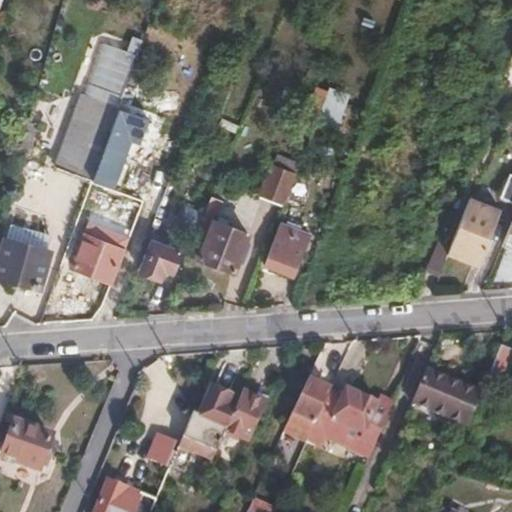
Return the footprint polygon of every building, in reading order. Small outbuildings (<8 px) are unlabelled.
[(118,110),(79,96),(55,165),(93,177),(110,131),(118,110)] [(332,137),(344,105),(325,98),(313,129),(332,137)] [(122,165),(131,139),(110,131),(93,177),(93,179),(113,187),(118,173),(124,176),(128,167),(122,165)] [(272,165),(260,192),(285,201),(299,164),(278,155),(274,166),(272,165)] [(157,215),(170,180),(173,175),(162,172),(154,190),(152,189),(143,210),(157,215)] [(501,197),(511,201),(511,175),(501,197)] [(157,215),(153,225),(165,231),(173,209),(176,209),(180,201),(184,203),(191,188),(170,180),(157,215)] [(203,214),(197,228),(207,232),(197,256),(232,269),(246,233),(213,219),(220,201),(210,197),(203,214)] [(470,197),(450,244),(481,258),(501,211),(470,197)] [(180,221),(197,228),(203,214),(185,208),(180,221)] [(72,236),(64,258),(72,261),(71,265),(110,282),(128,236),(88,221),(81,239),(72,236)] [(511,222),(502,246),(511,250),(511,222)] [(8,240),(46,250),(51,232),(12,223),(8,240)] [(309,235),(279,223),(265,262),(294,274),(309,235)] [(169,240),(157,235),(143,272),(160,278),(164,267),(172,270),(179,252),(167,247),(169,240)] [(0,277),(38,286),(48,250),(46,250),(8,240),(6,240),(0,260),(0,277)] [(481,258),(450,244),(445,257),(473,269),(481,258)] [(511,358),(511,349),(501,344),(489,372),(504,378),(511,358)] [(410,402),(466,426),(481,391),(425,367),(410,402)] [(307,438),(329,389),(307,378),(284,429),(307,438)] [(226,425),(234,406),(227,403),(230,396),(212,386),(200,413),(226,425)] [(367,454),(391,400),(379,396),(376,403),(345,387),(341,395),(329,389),(307,438),(306,440),(321,447),(327,434),(367,454)] [(249,440),(266,400),(242,389),(234,406),(226,425),(225,428),(249,440)] [(50,436),(15,422),(3,454),(38,468),(50,436)] [(176,438),(160,432),(149,457),(165,464),(176,438)] [(192,443),(180,438),(171,460),(183,466),(192,443)] [(125,487),(106,478),(91,511),(130,511),(138,496),(123,491),(125,487)] [(272,511),(274,508),(265,503),(260,511),(272,511)]
